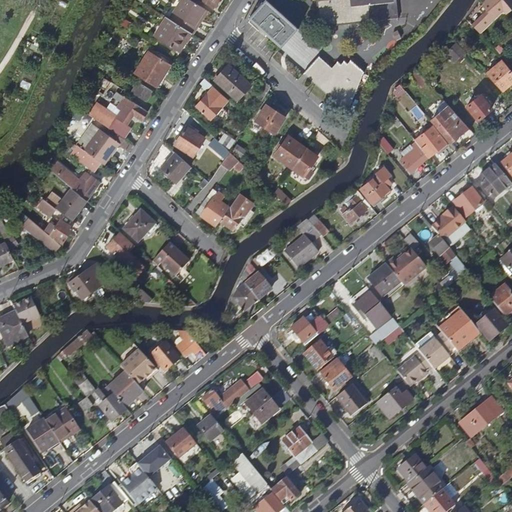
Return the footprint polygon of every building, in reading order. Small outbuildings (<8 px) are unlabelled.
[(191,32),(193,34),(200,22),(197,20),(205,8),(193,1),(191,0),(181,0),(169,19),(191,32)] [(281,47),(298,28),(266,0),(265,0),(263,2),(249,18),(281,47)] [(310,0),(311,1),(317,1),(320,27),(371,21),(369,3),(394,1),(393,0),(310,0)] [(473,25),(479,32),(503,9),(505,11),(511,4),(511,0),(486,0),(486,1),(487,2),(480,9),(485,14),(473,25)] [(169,19),(166,17),(155,37),(179,52),(191,32),(169,19)] [(466,52),(458,43),(447,53),(455,62),(466,52)] [(170,65),(149,52),(136,73),(157,86),(170,65)] [(351,79),(360,69),(350,60),(347,63),(344,61),(340,64),(337,61),(332,67),(319,56),(303,73),(348,113),(358,85),(351,79)] [(95,58),(90,69),(109,81),(116,70),(95,58)] [(486,74),(502,91),(511,83),(511,72),(503,61),(486,74)] [(228,65),(215,80),(237,100),(251,85),(228,65)] [(86,78),(91,81),(89,85),(102,93),(109,81),(90,69),(86,78)] [(438,83),(430,74),(426,78),(434,87),(438,83)] [(153,90),(139,82),(132,91),(147,100),(153,90)] [(254,113),(267,92),(255,85),(245,101),(250,104),(247,109),(254,113)] [(228,100),(213,86),(196,106),(211,119),(228,100)] [(124,112),(120,118),(119,119),(127,124),(134,115),(142,120),(147,112),(117,92),(114,97),(121,102),(117,108),(124,112)] [(75,105),(90,115),(96,104),(80,94),(75,105)] [(478,120),(492,109),(481,95),(467,107),(478,120)] [(444,99),(428,110),(432,116),(448,105),(444,99)] [(101,123),(109,128),(117,116),(97,103),(96,104),(90,115),(101,123)] [(285,117),(266,105),(256,121),(275,133),(285,117)] [(469,128),(449,106),(432,120),(451,142),(469,128)] [(408,130),(397,114),(392,118),(404,133),(408,130)] [(122,136),(125,138),(132,127),(127,124),(119,119),(120,118),(117,116),(109,128),(114,131),(122,136)] [(175,144),(193,156),(204,138),(186,127),(175,144)] [(447,143),(434,127),(423,136),(417,141),(417,142),(422,148),(428,157),(429,157),(447,143)] [(83,148),(102,162),(105,164),(120,144),(99,128),(83,148)] [(292,168),(306,149),(288,136),(274,156),(292,168)] [(229,151),(220,142),(213,149),(224,159),(229,151)] [(422,148),(417,142),(413,145),(415,148),(401,159),(410,171),(428,157),(422,148)] [(83,148),(78,143),(70,154),(95,172),(102,162),(83,148)] [(246,150),(237,144),(233,151),(242,156),(246,150)] [(306,149),(292,168),(304,176),(309,169),(317,157),(306,149)] [(245,166),(229,151),(224,159),(221,164),(231,170),(233,166),(239,172),(245,166)] [(191,166),(175,152),(161,169),(176,183),(191,166)] [(511,154),(502,163),(511,175),(511,154)] [(49,167),(56,174),(63,166),(55,160),(49,167)] [(511,184),(496,165),(477,180),(493,199),(511,184)] [(56,174),(72,187),(87,200),(100,182),(92,176),(85,184),(63,166),(56,174)] [(314,172),(309,169),(304,176),(308,180),(314,172)] [(373,179),(360,189),(372,204),(390,190),(383,181),(378,185),(373,179)] [(87,200),(72,187),(63,200),(69,205),(63,213),(72,219),(87,200)] [(456,201),(454,202),(467,217),(484,203),(472,188),(456,201)] [(371,206),(357,189),(341,200),(344,204),(349,201),(353,206),(350,208),(349,206),(347,208),(345,206),(340,210),(351,223),(371,206)] [(448,190),(443,194),(451,204),(454,202),(456,201),(448,190)] [(229,208),(221,221),(235,229),(253,202),(240,193),(229,208)] [(52,205),(42,197),(38,203),(48,211),(52,205)] [(217,227),(221,221),(229,208),(214,197),(201,215),(217,227)] [(56,208),(63,213),(69,205),(63,200),(56,208)] [(465,221),(454,207),(453,208),(451,206),(442,214),(444,216),(431,226),(439,235),(443,240),(465,221)] [(18,207),(17,207),(11,215),(23,225),(29,217),(18,207)] [(138,242),(155,223),(141,211),(124,229),(138,242)] [(320,234),(322,237),(329,232),(315,215),(298,228),(306,237),(310,242),(320,234)] [(50,235),(29,217),(23,225),(54,253),(61,245),(50,235)] [(55,227),(50,235),(62,243),(72,228),(59,220),(55,226),(55,227)] [(6,243),(9,250),(18,245),(15,238),(14,238),(10,230),(2,234),(6,243)] [(136,278),(145,267),(129,252),(134,247),(120,233),(107,247),(117,257),(116,259),(136,278)] [(404,240),(409,246),(415,241),(410,235),(404,240)] [(468,271),(443,240),(439,235),(429,244),(445,264),(448,261),(461,276),(468,271)] [(320,256),(310,242),(306,237),(286,252),(299,271),(320,256)] [(0,245),(0,264),(13,258),(9,250),(6,243),(0,245)] [(152,261),(158,266),(161,263),(176,276),(186,264),(179,257),(181,254),(169,243),(152,261)] [(427,267),(411,248),(402,256),(404,258),(397,263),(393,258),(386,264),(401,282),(404,285),(427,267)] [(511,250),(501,259),(511,272),(511,250)] [(401,282),(386,264),(368,278),(383,297),(401,282)] [(88,274),(98,291),(109,284),(99,267),(88,274)] [(256,295),(259,299),(271,289),(256,271),(249,277),(247,285),(248,286),(256,295)] [(83,299),(98,291),(88,274),(81,278),(79,274),(66,281),(73,292),(76,290),(83,299)] [(445,289),(455,281),(451,278),(442,286),(445,289)] [(489,297),(507,319),(511,315),(511,293),(505,285),(489,297)] [(262,302),(259,299),(256,295),(248,286),(234,297),(245,310),(254,303),(257,306),(262,302)] [(391,317),(371,292),(353,307),(363,318),(365,316),(371,323),(372,323),(377,328),(391,317)] [(17,315),(21,324),(39,316),(31,297),(14,305),(19,315),(17,315)] [(429,316),(441,306),(435,299),(423,308),(429,316)] [(473,320),(490,340),(503,329),(499,324),(503,321),(501,318),(502,317),(492,304),(473,320)] [(480,332),(459,306),(436,325),(442,332),(454,346),(457,350),(466,343),(463,340),(469,335),(472,338),(480,332)] [(305,345),(328,327),(314,310),(291,328),(305,345)] [(26,335),(21,324),(17,315),(16,312),(0,319),(0,329),(7,345),(26,335)] [(381,341),(392,332),(399,326),(396,322),(378,336),(381,341)] [(404,332),(399,326),(392,332),(397,338),(404,332)] [(88,330),(72,344),(78,350),(94,336),(88,330)] [(176,331),(187,344),(178,350),(183,356),(192,350),(195,354),(201,349),(188,332),(176,331)] [(454,346),(442,332),(435,339),(431,334),(416,347),(420,352),(432,367),(448,354),(447,352),(454,346)] [(327,350),(319,341),(309,349),(312,352),(306,356),(318,371),(334,358),(333,356),(335,355),(336,352),(332,347),(329,348),(327,350)] [(153,360),(157,365),(159,364),(164,371),(179,359),(166,342),(151,354),(155,359),(153,360)] [(153,360),(142,346),(120,365),(126,372),(137,385),(144,379),(143,377),(147,373),(150,373),(158,366),(157,365),(153,360)] [(380,361),(385,357),(376,346),(371,350),(380,361)] [(432,367),(420,352),(397,370),(405,380),(410,386),(432,367)] [(336,358),(320,371),(323,375),(323,376),(334,390),(348,380),(349,381),(350,381),(352,380),(352,378),(350,375),(336,358)] [(143,391),(137,385),(126,372),(108,387),(125,408),(143,391)] [(226,410),(242,397),(263,379),(258,372),(244,384),(241,381),(234,387),(219,399),(217,397),(217,396),(212,390),(203,398),(208,404),(211,402),(217,410),(219,412),(224,407),(226,410)] [(74,380),(87,397),(95,390),(83,374),(74,380)] [(405,380),(400,384),(406,392),(411,387),(410,386),(405,380)] [(395,388),(377,402),(390,418),(413,399),(406,392),(400,384),(395,388)] [(127,410),(125,408),(108,387),(106,385),(101,390),(99,388),(94,393),(101,401),(102,400),(104,402),(99,406),(112,422),(127,410)] [(351,385),(337,396),(353,416),(370,402),(366,398),(364,400),(351,385)] [(24,388),(5,405),(10,412),(29,396),(24,388)] [(262,423),(278,409),(263,390),(246,403),(262,423)] [(87,397),(79,403),(85,411),(93,405),(87,397)] [(503,411),(491,397),(459,423),(471,437),(503,411)] [(5,405),(0,407),(0,419),(10,412),(5,405)] [(46,422),(59,441),(72,432),(74,434),(81,429),(66,408),(46,422)] [(214,419),(221,414),(219,412),(217,410),(211,415),(214,419)] [(223,430),(214,419),(211,415),(198,426),(210,441),(223,430)] [(46,422),(44,419),(28,430),(42,452),(59,441),(46,422)] [(282,441),(294,456),(311,442),(299,427),(282,441)] [(196,444),(183,428),(176,434),(177,435),(174,438),(173,436),(166,442),(178,458),(196,444)] [(25,481),(38,472),(22,448),(26,445),(21,438),(17,441),(12,433),(0,442),(5,449),(4,450),(25,481)] [(466,442),(471,448),(475,445),(470,439),(466,442)] [(301,464),(318,450),(311,442),(294,456),(301,464)] [(167,453),(160,445),(141,461),(160,484),(167,477),(155,463),(167,453)] [(243,454),(232,462),(264,501),(273,494),(274,493),(271,488),(243,454)] [(409,482),(426,468),(415,455),(398,469),(409,482)] [(157,488),(136,462),(128,469),(130,472),(119,482),(137,505),(157,488)] [(511,466),(497,479),(501,485),(511,476),(511,466)] [(409,482),(407,483),(424,504),(442,490),(445,487),(428,467),(426,468),(409,482)] [(0,476),(0,510),(8,504),(4,499),(0,493),(0,477),(0,476)] [(285,476),(272,487),(284,502),(289,498),(291,501),(300,494),(285,476)] [(12,492),(0,477),(0,493),(4,499),(12,492)] [(201,488),(197,491),(207,503),(220,492),(210,480),(201,488)] [(115,482),(110,485),(124,502),(128,499),(127,497),(127,496),(115,482)] [(92,500),(101,511),(111,511),(124,502),(110,485),(92,500)] [(442,490),(424,504),(430,511),(445,511),(454,505),(442,490)] [(277,511),(284,507),(273,494),(264,501),(256,508),(259,511),(277,511)] [(371,511),(360,498),(343,511),(371,511)] [(98,511),(90,501),(76,511),(98,511)]
